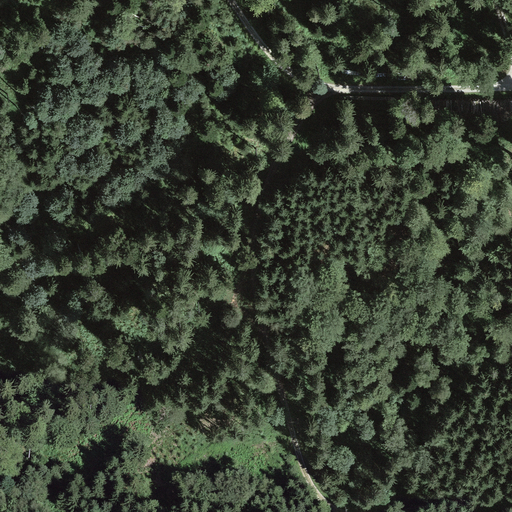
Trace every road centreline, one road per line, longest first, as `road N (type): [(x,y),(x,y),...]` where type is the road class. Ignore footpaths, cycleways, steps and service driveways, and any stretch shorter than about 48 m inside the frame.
road 1 (track): [(328,86),(266,188),(256,250),(258,313),(310,488),(326,504),(355,511)]
road 2 (track): [(511,87),(328,86)]
road 3 (track): [(328,86),(282,64),(230,0)]
